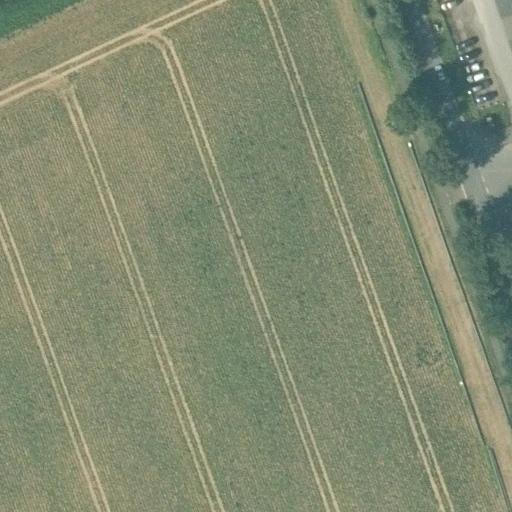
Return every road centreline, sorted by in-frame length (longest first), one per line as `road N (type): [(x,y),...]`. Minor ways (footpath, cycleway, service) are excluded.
road 1 (unclassified): [(463,179),(403,0)]
road 2 (unclassified): [(511,316),(463,179)]
